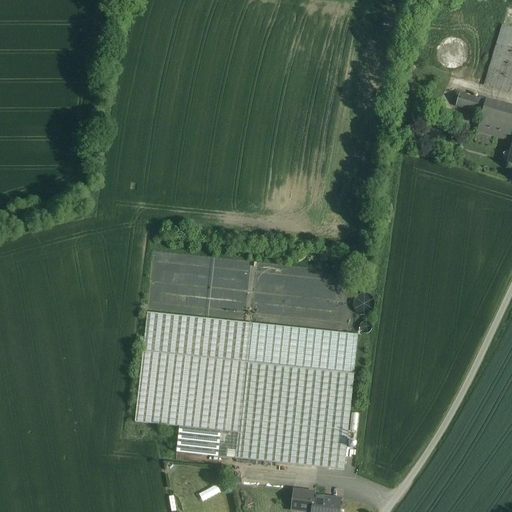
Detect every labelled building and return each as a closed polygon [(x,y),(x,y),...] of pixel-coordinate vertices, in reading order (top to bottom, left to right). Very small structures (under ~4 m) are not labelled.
[(511,87),(511,28),(502,25),(486,80),(484,87),(510,95),(511,87)] [(448,37),(444,40),(440,43),(437,48),(437,53),(438,59),(440,63),(444,67),(449,69),(454,69),(460,68),(464,65),(467,60),(469,55),(469,50),(467,45),(463,41),(459,38),(454,37),(448,37)] [(482,115),(485,101),(459,94),(456,108),(482,115)] [(511,106),(485,100),(485,101),(482,115),(477,134),(492,138),(504,141),(505,136),(510,138),(511,135),(511,130),(511,106)] [(401,106),(395,110),(399,115),(404,123),(414,116),(405,103),(401,106)] [(492,138),(477,134),(476,136),(475,141),(490,145),(492,138)] [(353,308),(355,312),(359,315),(363,316),(367,315),(371,313),(374,310),(375,306),(375,302),(373,298),(370,295),(366,294),(362,294),(358,295),(354,299),(353,303),(353,308)] [(148,313),(143,352),(246,363),(354,374),(358,335),(345,333),(148,313)] [(359,330),(361,332),(363,334),(366,334),(368,334),(370,332),(372,330),(372,328),(372,325),(371,323),(369,322),(366,321),(364,321),(361,322),(360,324),(359,327),(359,330)] [(135,422),(179,427),(221,432),(239,434),(246,363),(143,352),(135,422)] [(239,434),(221,432),(218,458),(343,471),(354,374),(246,363),(239,434)] [(177,453),(218,458),(221,432),(179,427),(177,453)] [(314,493),(294,491),(292,510),(306,511),(311,511),(313,496),(314,496),(314,493)] [(314,496),(313,496),(311,511),(339,511),(340,502),(325,500),(325,498),(314,496)]
